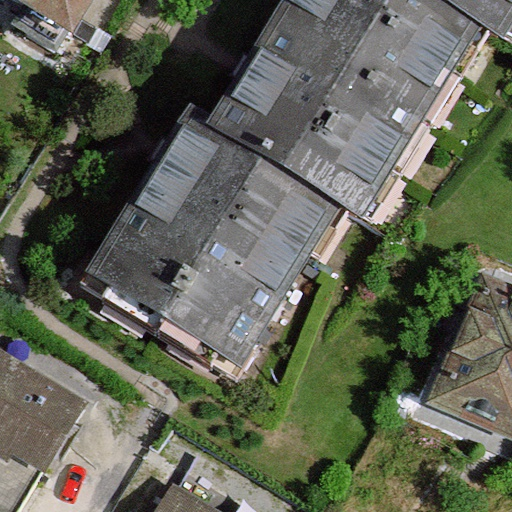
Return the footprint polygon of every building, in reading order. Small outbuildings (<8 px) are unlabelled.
[(0,0),(0,17),(59,56),(95,0),(0,0)] [(96,277),(252,367),(316,258),(332,268),(364,212),(384,223),(497,28),(511,37),(511,0),(290,0),(215,130),(190,115),(96,277)] [(511,293),(486,285),(438,422),(511,447),(511,293)] [(1,308),(0,309),(0,511),(23,511),(108,374),(1,308)] [(232,511),(173,477),(152,511),(232,511)]
